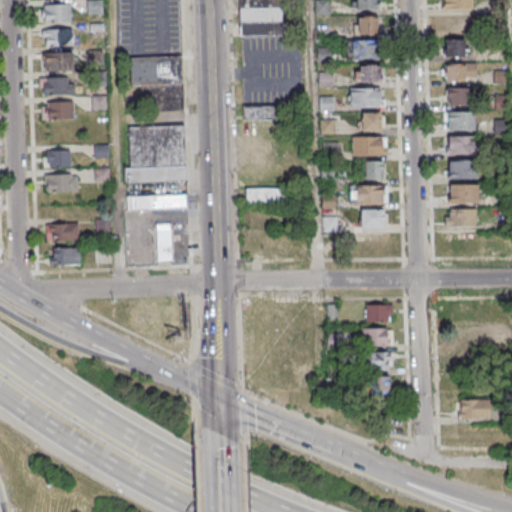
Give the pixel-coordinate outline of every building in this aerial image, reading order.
[(101,0),(86,0),(86,14),(102,14),(101,0)] [(273,0),(240,0),(241,37),(282,36),(281,0),(278,0),(274,0),(273,0)] [(355,0),(355,10),(377,10),(377,0),(355,0)] [(42,21),(70,21),(70,4),(42,4),(42,21)] [(355,17),(355,35),(379,35),(379,17),(355,17)] [(467,36),(467,18),(443,18),(443,36),(467,36)] [(71,28),(45,28),(45,46),(71,46),(71,28)] [(466,39),(445,39),(445,56),(466,56),(466,39)] [(346,59),(379,59),(379,41),(346,41),(346,59)] [(72,52),(43,52),(43,70),(72,70),(72,52)] [(183,111),(183,56),(130,56),(130,86),(141,86),(141,111),(183,111)] [(476,64),(443,64),(443,80),(476,80),(476,64)] [(355,83),(382,83),(382,67),(355,67),(355,83)] [(74,76),(41,76),(41,94),(74,94),(74,76)] [(467,88),(446,88),(446,105),(467,105),(467,88)] [(382,107),(382,90),(349,90),(349,107),(382,107)] [(105,106),(105,96),(92,96),(92,106),(105,106)] [(42,119),(73,119),(73,101),(42,101),(42,119)] [(278,121),(278,105),(243,105),(243,121),(278,121)] [(475,112),(445,112),(445,131),(475,131),(475,112)] [(359,114),(359,131),(383,131),(383,114),(359,114)] [(185,125),(127,125),(127,181),(185,181),(185,125)] [(352,136),(352,155),(385,155),(385,136),(352,136)] [(445,136),(445,153),(475,153),(475,136),(445,136)] [(108,157),(108,144),(94,144),(94,158),(108,157)] [(45,149),(45,167),(70,167),(70,149),(45,149)] [(475,160),(448,160),(448,179),(475,179),(475,160)] [(383,179),(383,161),(364,161),(364,179),(383,179)] [(45,174),(45,192),(77,192),(77,174),(45,174)] [(349,203),(386,203),(386,185),(349,185),(349,203)] [(478,185),(448,185),(448,203),(478,203),(478,185)] [(247,202),(284,202),(284,188),(247,188),(247,202)] [(187,194),(127,195),(127,209),(187,209),(187,194)] [(360,227),(386,227),(386,209),(360,209),(360,227)] [(476,227),(476,209),(446,209),(446,227),(476,227)] [(336,231),(336,216),(323,216),(323,231),(336,231)] [(47,241),(78,241),(78,223),(47,223),(47,241)] [(171,263),(171,224),(156,224),(156,263),(171,263)] [(446,251),(475,251),(475,233),(446,233),(446,251)] [(50,264),(80,264),(80,247),(50,247),(50,264)] [(480,302),(453,302),(453,322),(480,322),(480,302)] [(365,304),(365,321),(392,321),(392,304),(365,304)] [(481,327),(457,327),(457,346),(481,346),(481,327)] [(391,328),(362,328),(362,345),(391,345),(391,328)] [(390,352),(367,352),(367,369),(390,369),(390,352)] [(367,376),(367,397),(389,398),(389,376),(367,376)] [(458,400),(458,420),(489,420),(489,400),(458,400)]
